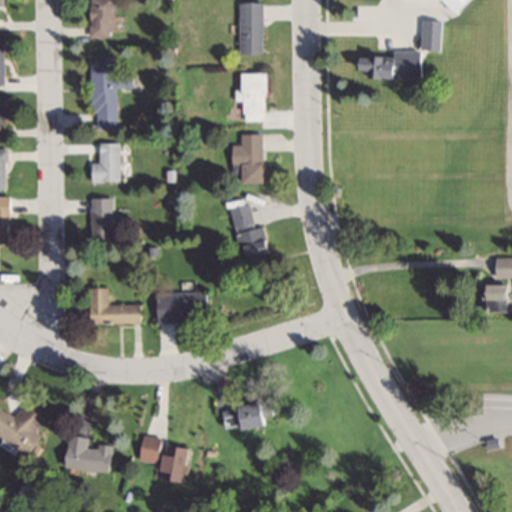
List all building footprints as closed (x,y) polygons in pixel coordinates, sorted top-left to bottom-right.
[(114,0),(91,0),(91,37),(115,37),(114,0)] [(452,0),(453,9),(473,9),(472,0),(452,0)] [(266,53),(266,2),(242,2),(242,53),(266,53)] [(424,50),(445,50),(445,19),(424,19),(424,50)] [(94,128),(119,128),(119,88),(135,88),(135,74),(118,74),(117,57),(93,57),(94,128)] [(376,78),(404,78),(404,57),(366,57),(366,72),(376,72),(376,78)] [(245,72),(245,120),(270,121),(270,72),(245,72)] [(246,183),(267,183),(266,133),(243,133),(243,144),(235,144),(236,174),(245,174),(246,183)] [(121,181),(121,151),(128,151),(128,142),(101,142),(101,162),(94,162),(94,181),(121,181)] [(8,148),(0,148),(0,188),(8,189),(8,148)] [(0,244),(12,245),(13,196),(0,195),(0,244)] [(115,197),(93,197),(93,240),(115,240),(115,197)] [(275,256),(269,226),(255,229),(249,203),(234,206),(245,262),(275,256)] [(511,256),(498,257),(498,277),(511,276),(511,256)] [(511,283),(491,284),(491,311),(511,311),(511,283)] [(110,287),(92,287),(92,323),(143,323),(143,303),(110,303),(110,287)] [(159,323),(211,323),(211,291),(159,291),(159,323)] [(275,399),(225,408),(229,430),(278,421),(275,399)] [(5,404),(0,410),(0,427),(36,456),(51,437),(43,430),(53,417),(33,401),(20,416),(5,404)] [(74,466),(119,469),(121,444),(95,442),(96,435),(76,433),(74,466)] [(166,461),(168,436),(149,434),(146,459),(166,461)] [(193,478),(195,445),(172,443),(170,477),(193,478)]
